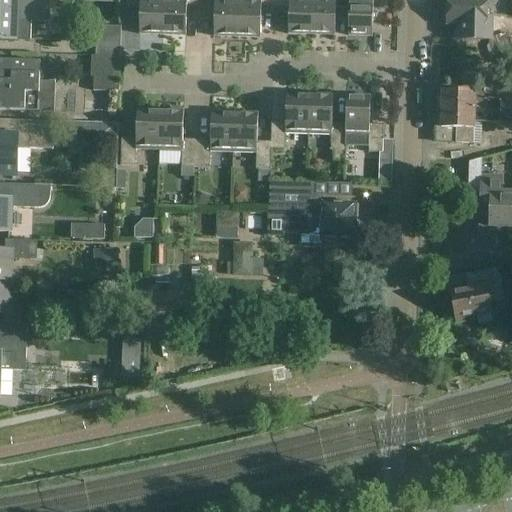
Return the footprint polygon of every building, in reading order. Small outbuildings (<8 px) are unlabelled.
[(0,0),(0,40),(31,42),(32,21),(50,21),(50,0),(0,0)] [(139,35),(163,36),(163,0),(126,0),(126,7),(140,7),(139,35)] [(187,8),(201,9),(201,0),(163,0),(163,36),(186,36),(187,8)] [(237,38),(238,0),(201,0),(201,9),(215,9),(214,37),(237,38)] [(275,6),(275,0),(238,0),(237,38),(260,39),(261,6),(275,6)] [(275,0),(275,6),(289,7),(288,35),(312,35),(312,0),(275,0)] [(349,0),(312,0),(312,35),(335,36),(336,8),(349,8),(349,0)] [(349,0),(349,8),(349,36),(373,37),(373,0),(349,0)] [(447,0),(447,24),(459,25),(459,40),(491,40),(491,17),(486,17),(486,0),(447,0)] [(96,25),(96,55),(120,56),(121,26),(96,25)] [(120,56),(96,55),(91,55),(91,76),(94,76),(94,91),(120,91),(120,56)] [(39,62),(0,60),(0,110),(54,113),(55,81),(39,81),(39,62)] [(436,95),(435,132),(437,132),(436,144),(450,145),(450,146),(468,147),(470,96),(467,96),(467,94),(458,94),(458,95),(448,95),(448,93),(439,93),(439,95),(436,95)] [(269,150),(270,150),(284,151),(284,134),(307,135),(308,96),(285,95),(284,123),(270,123),(270,143),(269,150)] [(344,152),(345,136),(344,136),(345,125),(331,124),(332,96),(308,96),(307,135),(330,136),(330,152),(344,152)] [(345,136),(344,148),(367,149),(367,153),(379,153),(379,160),(392,160),(392,141),(382,141),(382,126),(368,125),(369,97),(345,97),(345,125),(344,136),(345,136)] [(135,150),(158,151),(159,112),(136,111),(135,139),(120,138),(119,166),(135,167),(135,150)] [(158,151),(158,166),(180,166),(180,168),(180,177),(193,178),(193,169),(195,169),(195,141),(182,140),(182,112),(159,112),(158,151)] [(209,153),(232,153),(233,114),(210,113),(209,141),(195,141),(195,169),(209,169),(209,153)] [(233,114),(232,153),(255,154),(255,170),(269,171),(270,150),(269,150),(270,143),(256,143),(257,115),(233,114)] [(54,122),(1,120),(1,135),(0,134),(0,176),(16,177),(17,148),(53,150),(54,122)] [(495,177),(480,177),(480,160),(468,164),(468,170),(468,188),(480,188),(480,219),(490,219),(490,228),(511,229),(511,193),(501,194),(501,183),(495,177)] [(126,170),(117,170),(117,189),(125,189),(126,170)] [(355,221),(355,206),(309,205),(310,184),(267,183),(266,236),(302,237),(301,247),(321,248),(322,237),(355,238),(355,234),(358,231),(358,223),(355,221)] [(51,187),(0,184),(0,232),(10,232),(11,207),(41,208),(44,207),(47,205),(49,203),(50,199),(51,187)] [(91,225),(91,239),(105,239),(105,225),(91,225)] [(0,282),(11,283),(11,258),(36,260),(36,241),(5,240),(5,252),(0,252),(0,282)] [(232,274),(231,277),(252,277),(253,258),(253,246),(232,246),(232,262),(232,274)] [(503,299),(498,271),(467,276),(469,289),(450,292),(456,323),(465,322),(464,317),(492,312),(490,301),(503,299)] [(0,313),(2,313),(2,326),(27,327),(34,327),(34,308),(10,307),(11,283),(0,282),(0,313)] [(181,311),(181,293),(154,293),(154,319),(167,318),(167,311),(181,311)] [(27,338),(27,327),(2,326),(0,325),(0,398),(1,398),(1,396),(13,396),(14,370),(27,370),(28,338),(27,338)]
